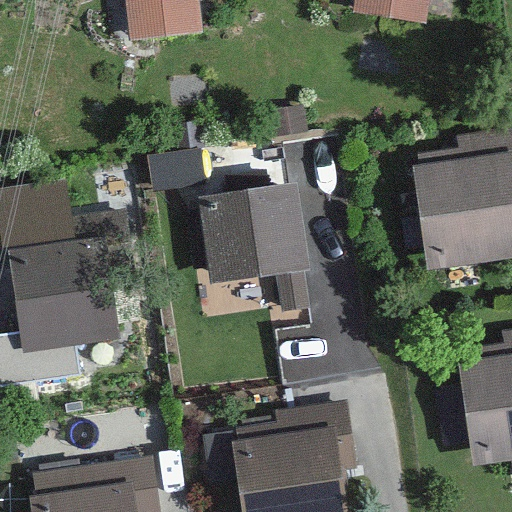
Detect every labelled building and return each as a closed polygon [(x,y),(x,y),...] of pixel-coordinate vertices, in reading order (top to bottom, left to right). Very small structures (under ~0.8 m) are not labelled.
[(204,38),(198,0),(123,0),(130,48),(204,38)] [(432,0),(349,0),(347,20),(428,31),(432,0)] [(511,259),(511,153),(458,161),(456,149),(413,155),(430,272),(511,259)] [(306,305),(289,181),(195,194),(208,284),(266,276),(270,310),(306,305)] [(124,245),(117,207),(59,218),(64,244),(6,255),(25,362),(119,345),(102,249),(124,245)] [(511,324),(498,327),(500,339),(457,345),(474,469),(511,463),(511,324)] [(343,404),(272,414),(276,442),(234,448),(242,511),(345,511),(340,468),(352,466),(343,404)] [(154,511),(145,458),(35,476),(39,502),(29,504),(30,511),(154,511)]
